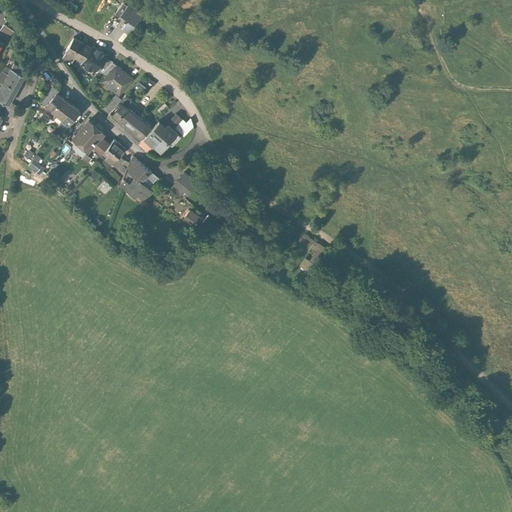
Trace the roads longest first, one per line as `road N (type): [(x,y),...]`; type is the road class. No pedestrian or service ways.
road 1 (track): [(235,179),(381,283),(511,410)]
road 2 (residential): [(17,0),(92,118),(145,163),(158,168),(195,155),(200,122)]
road 3 (residential): [(31,0),(127,56),(200,122)]
